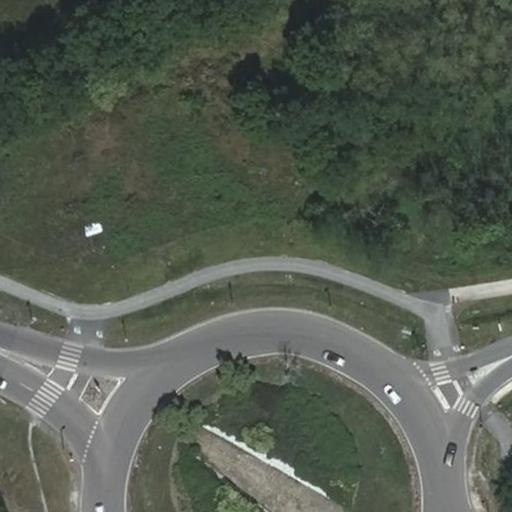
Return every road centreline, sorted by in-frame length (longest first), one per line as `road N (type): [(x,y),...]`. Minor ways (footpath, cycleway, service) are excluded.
road 1 (primary): [(403,385),(360,351),(308,333),(253,332),(201,347),(156,379)]
road 2 (primary): [(156,379),(0,340)]
road 3 (primary): [(0,365),(111,453)]
